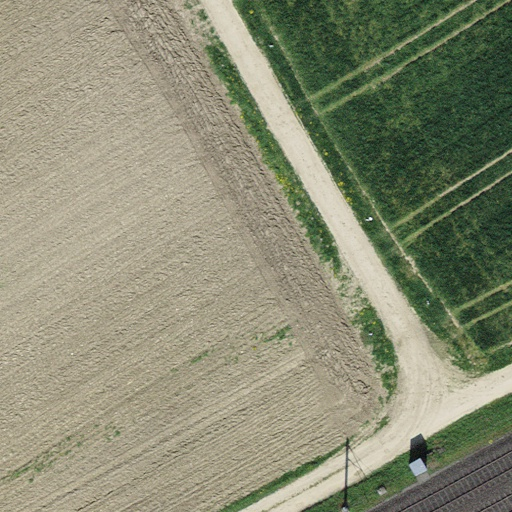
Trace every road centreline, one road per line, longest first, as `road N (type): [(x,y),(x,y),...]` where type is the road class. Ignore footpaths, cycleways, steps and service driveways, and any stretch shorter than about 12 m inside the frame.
road 1 (track): [(456,414),(218,0)]
road 2 (track): [(277,511),(511,384)]
